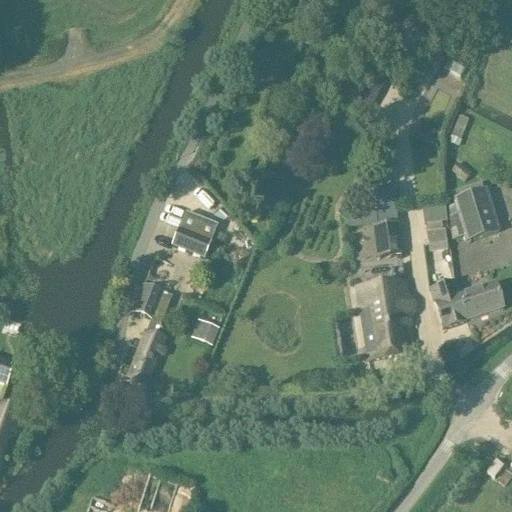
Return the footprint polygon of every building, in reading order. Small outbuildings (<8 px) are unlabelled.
[(511,50),(503,46),(492,70),(505,76),(511,60),(511,50)] [(451,138),(448,144),(459,149),(462,142),(461,142),(451,138)] [(255,208),(268,212),(267,215),(278,218),(285,190),(269,186),(266,199),(258,196),(255,208)] [(394,190),(393,190),(373,191),(376,226),(397,225),(394,190)] [(465,245),(499,234),(486,192),(451,203),(455,217),(448,219),(451,242),(463,238),(465,245)] [(203,261),(217,228),(185,215),(171,248),(203,261)] [(398,225),(397,225),(376,226),(372,227),(376,260),(402,257),(398,225)] [(426,234),(425,234),(427,244),(427,245),(445,242),(444,232),(441,232),(426,234)] [(431,269),(438,288),(451,282),(444,264),(431,269)] [(403,284),(357,291),(368,362),(413,355),(403,284)] [(454,285),(429,293),(441,332),(469,323),(459,299),(458,299),(454,285)] [(169,298),(163,296),(142,287),(131,315),(158,326),(169,298)] [(495,288),(459,299),(469,323),(503,312),(495,288)] [(346,313),(348,360),(360,359),(359,312),(346,313)] [(197,323),(190,341),(211,350),(218,332),(197,323)] [(145,391),(164,342),(145,334),(125,383),(145,391)] [(0,386),(2,387),(6,389),(15,366),(0,361),(0,386)] [(0,409),(0,464),(10,437),(14,439),(21,417),(0,409)] [(493,481),(502,469),(494,463),(485,475),(493,481)] [(139,508),(150,511),(188,511),(195,490),(149,476),(139,508)] [(467,503),(484,511),(489,498),(473,491),(467,503)]
